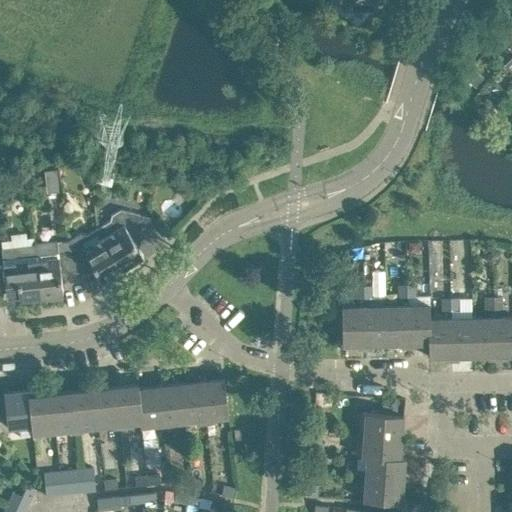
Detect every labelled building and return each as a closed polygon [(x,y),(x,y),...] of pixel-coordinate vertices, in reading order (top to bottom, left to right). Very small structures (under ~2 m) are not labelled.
[(376,0),(341,0),(341,10),(377,9),(376,0)] [(511,48),(511,23),(500,36),(511,48)] [(382,36),(378,41),(384,47),(389,41),(382,36)] [(471,66),(463,75),(476,86),(484,77),(471,66)] [(0,194),(9,193),(8,179),(0,180),(0,194)] [(135,242),(151,232),(139,213),(121,208),(112,214),(110,220),(97,227),(102,237),(121,269),(143,255),(135,242)] [(102,237),(97,227),(86,234),(80,233),(67,241),(79,275),(89,272),(95,269),(102,280),(121,269),(102,237)] [(57,241),(35,243),(37,259),(41,296),(63,293),(61,280),(67,279),(79,275),(67,241),(57,242),(57,241)] [(2,247),(1,248),(6,292),(18,290),(19,298),(41,296),(35,244),(35,243),(2,247)] [(407,296),(407,283),(398,284),(398,296),(407,296)] [(415,283),(407,283),(407,296),(416,296),(415,283)] [(364,297),(363,284),(355,285),(355,297),(364,297)] [(372,284),(363,284),(364,297),(372,297),(372,284)] [(502,295),(493,296),(494,308),(502,308),(502,295)] [(494,308),(493,296),(485,296),(485,308),(494,308)] [(451,309),(450,297),(441,297),(442,310),(451,309)] [(459,297),(450,297),(451,309),(460,309),(459,297)] [(429,318),(430,318),(430,303),(407,304),(408,347),(415,347),(415,342),(429,342),(430,342),(429,318)] [(386,343),(385,304),(363,305),(364,348),(372,348),(372,343),(386,343)] [(408,347),(407,304),(385,304),(386,343),(401,343),(401,347),(408,347)] [(364,348),(363,305),(342,305),(343,344),(358,344),(358,348),(364,348)] [(511,353),(511,315),(495,316),(496,359),(502,359),(502,354),(511,353)] [(474,355),(473,316),(451,317),(452,360),(459,360),(459,355),(474,355)] [(496,359),(495,316),(473,316),(474,355),(488,355),(488,359),(496,359)] [(451,317),(430,318),(429,318),(430,342),(429,342),(429,356),(445,356),(445,360),(452,360),(451,317)] [(229,416),(225,378),(202,380),(207,423),(214,422),(213,417),(229,416)] [(207,423),(202,380),(181,382),(185,420),(199,419),(200,424),(207,423)] [(138,387),(139,387),(138,382),(116,385),(120,427),(127,426),(127,422),(140,420),(142,420),(138,387)] [(185,420),(181,382),(159,385),(164,427),(171,427),(170,422),(185,420)] [(120,427),(116,385),(94,387),(98,425),(113,423),(113,428),(120,427)] [(164,427),(159,385),(139,387),(138,387),(142,420),(140,420),(141,425),(156,423),(157,428),(164,427)] [(98,425),(94,387),(73,389),(77,432),(84,431),(84,426),(98,425)] [(30,394),(31,394),(30,389),(4,392),(8,426),(31,424),(32,423),(30,394)] [(77,432),(73,389),(51,392),(55,430),(70,428),(70,433),(77,432)] [(55,430),(51,392),(31,394),(30,394),(32,423),(31,424),(33,437),(41,436),(40,431),(55,430)] [(324,408),(315,408),(314,420),(323,421),(324,408)] [(359,426),(359,433),(402,436),(404,414),(366,411),(364,427),(359,426)] [(400,458),(400,457),(402,436),(359,433),(358,440),(363,441),(362,456),(367,457),(367,456),(400,458)] [(321,439),(313,439),(311,451),(320,452),(321,439)] [(319,465),(320,452),(311,451),(310,464),(319,465)] [(403,480),(405,458),(405,457),(400,457),(400,458),(367,456),(367,457),(366,470),(361,470),(360,477),(403,480)] [(95,489),(93,467),(81,468),(83,490),(95,489)] [(81,468),(68,469),(71,492),(83,490),(81,468)] [(71,492),(68,469),(56,471),(58,493),(71,492)] [(58,493),(56,471),(44,472),(46,494),(58,493)] [(159,473),(147,475),(148,484),(160,482),(159,473)] [(189,486),(191,477),(179,474),(177,483),(189,486)] [(148,484),(147,475),(135,476),(135,485),(148,484)] [(203,480),(191,477),(189,486),(201,489),(203,480)] [(402,502),(403,480),(360,477),(360,484),(365,484),(364,499),(402,502)] [(104,480),(105,488),(118,487),(117,478),(104,480)] [(318,483),(309,482),(308,495),(317,496),(318,483)] [(31,499),(36,488),(27,484),(22,495),(14,491),(8,502),(26,510),(31,499)] [(234,496),(236,488),(224,485),(222,493),(234,496)] [(155,499),(154,491),(142,492),(143,501),(155,499)] [(187,503),(189,494),(176,491),(174,500),(187,503)] [(143,501),(142,492),(129,494),(130,502),(143,501)] [(198,506),(200,497),(189,494),(187,503),(198,506)] [(121,507),(119,495),(97,497),(98,510),(121,507)] [(229,511),(230,511),(232,504),(220,501),(218,509),(229,511)] [(25,511),(26,510),(8,502),(3,511),(25,511)]
